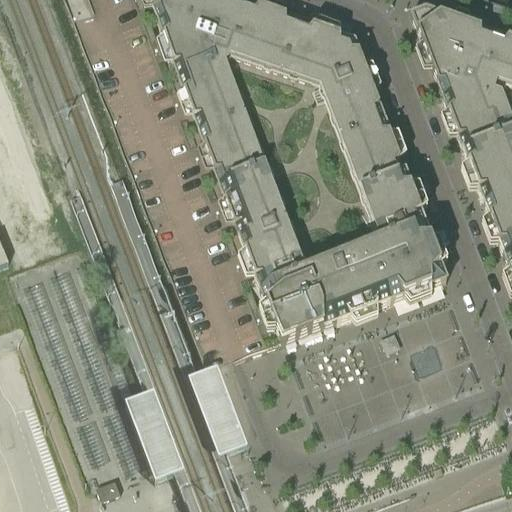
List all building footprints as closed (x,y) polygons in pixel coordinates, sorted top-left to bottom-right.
[(273,355),(143,0),(68,0),(203,376),(238,365),(273,355)] [(443,287),(352,47),(219,0),(147,0),(279,350),(443,287)] [(511,45),(423,13),(407,18),(511,294),(511,45)] [(197,385),(227,464),(247,457),(217,377),(197,385)] [(128,422),(154,492),(174,484),(144,405),(124,412),(128,422)] [(113,487),(94,494),(98,507),(117,501),(113,487)]
